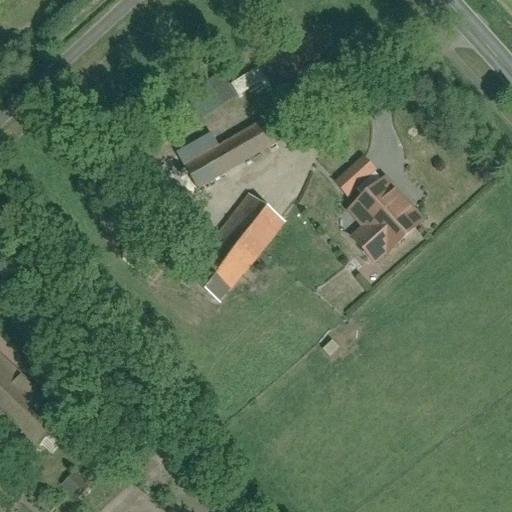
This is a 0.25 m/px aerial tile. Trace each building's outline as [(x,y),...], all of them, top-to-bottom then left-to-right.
[(330,54),(315,29),(258,65),(273,88),(330,54)] [(264,116),(185,163),(202,191),(281,144),(264,116)] [(377,176),(363,162),(333,189),(346,204),(377,176)] [(426,225),(382,177),(346,209),(362,226),(350,238),(378,269),(426,225)] [(285,226),(250,200),(197,270),(232,296),(285,226)] [(0,385),(12,372),(0,360),(0,385)] [(12,372),(0,385),(0,414),(39,451),(56,434),(34,414),(45,402),(12,372)] [(81,501),(95,488),(80,472),(66,485),(81,501)]
